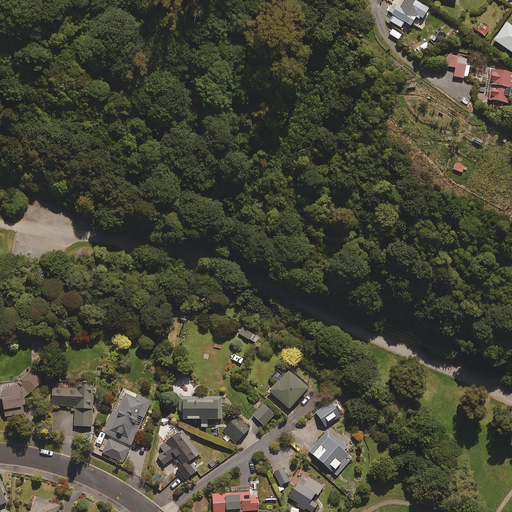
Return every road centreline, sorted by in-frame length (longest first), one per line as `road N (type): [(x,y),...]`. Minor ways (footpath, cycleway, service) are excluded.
road 1 (residential): [(511,398),(246,270),(119,237),(0,223)]
road 2 (residential): [(148,511),(69,467),(0,452)]
